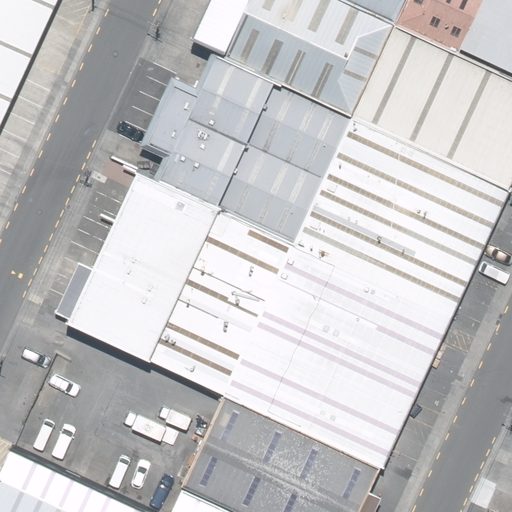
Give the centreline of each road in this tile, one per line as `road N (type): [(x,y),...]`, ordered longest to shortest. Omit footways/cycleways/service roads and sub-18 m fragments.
road 1 (unclassified): [(137,0),(0,300)]
road 2 (unclassified): [(511,360),(441,511)]
